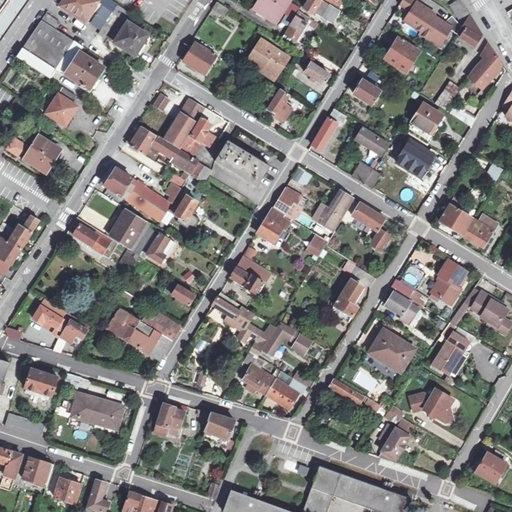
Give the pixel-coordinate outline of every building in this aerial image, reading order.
[(0,0),(0,37),(1,38),(29,0),(0,0)] [(56,2),(82,19),(89,8),(92,10),(97,2),(103,6),(98,14),(108,20),(117,5),(109,0),(56,0),(56,2)] [(290,2),(286,0),(264,0),(265,0),(257,13),(265,17),(264,19),(276,25),(290,2)] [(331,8),(328,6),(324,3),(318,0),(310,0),(304,11),(315,18),(316,17),(322,21),(331,8)] [(318,0),(324,3),(328,6),(331,8),(339,13),(345,4),(339,0),(318,0)] [(434,16),(409,0),(402,0),(399,7),(410,14),(403,24),(422,35),(420,37),(439,49),(449,32),(457,36),(462,28),(451,17),(445,23),(444,25),(433,18),(434,16)] [(467,19),(470,16),(460,0),(459,0),(449,7),(463,27),(466,20),(467,19)] [(228,12),(216,4),(211,12),(223,20),(228,12)] [(106,38),(120,17),(124,10),(117,5),(108,20),(98,35),(105,39),(106,38)] [(85,21),(92,10),(89,8),(82,19),(85,21)] [(124,10),(120,17),(130,23),(134,16),(124,10)] [(43,20),(55,28),(59,22),(48,13),(43,20)] [(288,31),(281,43),(294,52),(299,45),(296,43),(307,27),(316,32),(319,27),(298,13),(288,31)] [(470,16),(467,19),(466,20),(463,27),(462,28),(464,30),(460,37),(474,47),(482,36),(470,16)] [(58,68),(74,41),(55,28),(43,20),(19,57),(42,73),(47,66),(56,71),(58,68)] [(149,36),(130,24),(117,44),(138,57),(147,44),(145,43),(149,36)] [(66,73),(80,51),(83,46),(74,41),(58,68),(66,73)] [(418,54),(398,41),(385,63),(405,75),(418,54)] [(287,60),(261,43),(249,61),(266,72),(264,75),(274,81),(287,60)] [(333,52),(339,54),(343,46),(337,43),(333,52)] [(481,90),(501,68),(487,44),(480,56),(483,59),(467,79),(481,90)] [(203,45),(200,50),(197,48),(185,65),(205,78),(216,60),(212,57),(214,52),(203,45)] [(105,68),(80,51),(66,73),(93,92),(102,78),(99,76),(105,68)] [(329,77),(310,65),(304,75),(322,87),(329,77)] [(369,73),(362,82),(372,89),(375,85),(378,79),(369,73)] [(382,90),(375,85),(372,89),(362,82),(354,96),(371,107),(382,90)] [(445,113),(449,106),(460,89),(449,83),(435,107),(445,113)] [(77,96),(70,92),(65,88),(48,115),(64,125),(70,117),(72,118),(78,108),(72,104),(77,96)] [(0,98),(7,104),(12,98),(0,89),(0,98)] [(287,98),(279,93),(268,111),(275,116),(273,119),(280,124),(290,107),(284,103),(287,98)] [(170,101),(161,96),(154,106),(163,112),(170,101)] [(191,101),(182,115),(198,125),(207,111),(191,101)] [(430,136),(429,135),(435,126),(433,125),(438,117),(422,106),(411,124),(405,134),(424,145),(430,136)] [(453,119),(458,111),(449,106),(445,113),(453,119)] [(205,123),(211,113),(207,111),(198,125),(190,137),(202,145),(213,128),(205,123)] [(341,128),(346,119),(334,111),(312,148),(320,153),(327,143),(329,144),(335,134),(333,133),(338,126),(341,128)] [(464,115),(458,111),(453,119),(460,123),(464,115)] [(219,118),(211,113),(205,123),(213,128),(219,118)] [(177,149),(180,151),(190,137),(198,125),(182,115),(165,141),(177,149)] [(464,115),(460,123),(470,129),(475,122),(464,115)] [(74,120),(72,118),(70,117),(64,125),(69,128),(74,120)] [(443,120),(438,117),(433,125),(435,126),(429,135),(430,136),(433,137),(443,120)] [(148,150),(157,138),(138,126),(136,129),(140,132),(131,147),(145,156),(148,150)] [(355,142),(362,146),(364,144),(371,149),(382,155),(388,144),(363,129),(355,142)] [(60,149),(38,136),(31,148),(16,139),(11,149),(47,171),(60,149)] [(202,145),(190,137),(180,151),(192,159),(202,145)] [(148,150),(157,156),(160,151),(171,159),(176,150),(157,138),(148,150)] [(214,161),(213,164),(216,165),(255,189),(268,169),(230,145),(226,142),(214,161)] [(434,157),(410,143),(397,164),(421,179),(434,157)] [(148,150),(145,156),(153,161),(157,156),(148,150)] [(190,177),(198,165),(176,150),(171,159),(187,170),(182,179),(187,182),(190,177)] [(494,182),(502,169),(491,163),(483,175),(494,182)] [(198,165),(190,177),(204,186),(209,177),(212,173),(198,165)] [(364,186),(372,173),(373,172),(361,166),(353,179),(354,180),(364,186)] [(134,191),(139,183),(117,169),(106,186),(121,196),(125,191),(129,185),(133,187),(132,190),(134,191)] [(304,174),(299,170),(291,181),(297,185),(304,174)] [(380,178),(372,173),(364,186),(372,190),(380,178)] [(166,201),(139,183),(134,191),(135,192),(129,202),(156,219),(162,223),(168,212),(175,201),(182,190),(176,186),(166,201)] [(286,189),(281,197),(298,207),(302,199),(286,189)] [(336,190),(325,208),(329,210),(340,193),(336,190)] [(329,210),(325,208),(317,222),(335,233),(355,201),(340,193),(329,210)] [(182,205),(175,201),(168,212),(180,219),(178,223),(193,233),(201,220),(191,214),(197,204),(187,197),(182,205)] [(273,210),(290,220),(293,222),(295,223),(300,215),(295,212),(298,207),(281,197),(273,210)] [(461,235),(471,219),(459,212),(463,206),(453,200),(440,222),(461,235)] [(377,233),(386,220),(360,204),(352,218),(377,233)] [(313,219),(317,222),(325,208),(321,206),(313,219)] [(303,210),(298,207),(295,212),(300,215),(303,210)] [(276,245),(284,230),(290,220),(273,210),(259,233),(269,239),(268,241),(276,245)] [(146,223),(127,211),(110,236),(120,243),(130,249),(146,223)] [(9,241),(22,249),(40,220),(32,214),(24,226),(20,224),(13,235),(9,241)] [(478,223),(493,232),(498,226),(482,216),(478,223)] [(110,259),(119,244),(109,238),(78,218),(68,232),(110,259)] [(471,219),(461,235),(483,249),(494,233),(493,232),(478,223),(471,219)] [(290,220),(284,230),(287,232),(293,222),(290,220)] [(7,226),(0,222),(0,235),(9,241),(13,235),(5,230),(7,226)] [(153,225),(145,237),(150,241),(158,229),(153,225)] [(158,229),(150,241),(147,246),(140,257),(145,261),(148,255),(161,264),(165,259),(167,261),(175,247),(165,240),(168,235),(158,229)] [(391,237),(380,231),(371,246),(381,252),(391,237)] [(9,241),(0,235),(0,250),(2,252),(0,255),(0,273),(4,276),(7,273),(22,249),(9,241)] [(326,247),(328,244),(317,236),(313,243),(314,243),(308,252),(319,258),(324,250),(326,247)] [(150,241),(145,237),(141,243),(147,246),(150,241)] [(258,252),(250,248),(244,257),(255,263),(258,252)] [(126,263),(133,267),(139,259),(132,254),(126,263)] [(243,259),(238,267),(260,281),(263,282),(267,274),(243,259)] [(468,273),(449,262),(439,276),(442,278),(432,294),(452,306),(462,290),(459,288),(468,273)] [(260,281),(238,267),(230,279),(244,288),(243,290),(251,295),(260,281)] [(357,268),(352,276),(370,288),(376,279),(357,268)] [(189,284),(195,277),(187,270),(181,277),(189,284)] [(350,279),(331,311),(349,322),(358,308),(352,304),(362,286),(350,279)] [(391,288),(395,290),(410,299),(414,292),(395,281),(391,288)] [(195,297),(171,282),(164,292),(189,308),(195,297)] [(465,303),(472,308),(481,293),(474,289),(473,291),(465,303)] [(410,299),(395,290),(385,306),(395,313),(396,310),(402,314),(403,312),(404,314),(399,322),(407,326),(417,309),(409,304),(411,300),(410,299)] [(416,303),(420,295),(414,292),(410,299),(411,300),(416,303)] [(506,308),(481,293),(472,308),(471,310),(482,316),(481,319),(489,324),(488,326),(505,335),(511,325),(503,319),(507,311),(505,310),(506,308)] [(255,341),(251,347),(260,353),(275,329),(270,325),(265,333),(249,323),(254,315),(245,310),(239,305),(221,294),(213,307),(227,316),(223,321),(240,332),(236,338),(245,344),(249,337),(255,341)] [(424,299),(420,295),(416,303),(420,305),(424,299)] [(32,318),(42,324),(44,320),(51,324),(63,331),(73,316),(44,299),(32,318)] [(182,328),(151,308),(145,318),(139,317),(136,321),(120,310),(115,318),(116,319),(121,322),(135,331),(140,323),(172,343),(173,344),(177,337),(182,328)] [(93,329),(73,316),(71,320),(61,337),(60,336),(58,339),(54,351),(61,353),(66,339),(72,342),(77,335),(80,337),(82,338),(87,330),(91,332),(93,329)] [(121,322),(116,319),(108,332),(112,335),(121,322)] [(121,322),(112,335),(122,341),(123,339),(128,342),(135,331),(121,322)] [(143,352),(155,333),(140,323),(135,331),(128,342),(139,350),(138,351),(143,354),(143,352)] [(311,342),(280,324),(262,354),(270,359),(284,337),(295,344),(292,349),(303,356),(311,342)] [(6,327),(4,335),(18,339),(21,331),(6,327)] [(416,350),(384,329),(369,353),(400,374),(416,350)] [(155,333),(143,352),(159,362),(172,343),(155,333)] [(469,344),(451,334),(432,366),(449,377),(450,374),(461,356),(469,344)] [(257,357),(260,353),(251,347),(249,352),(257,357)] [(256,389),(266,395),(275,381),(259,370),(263,364),(256,360),(257,357),(249,352),(243,362),(251,367),(242,380),(247,383),(244,389),(252,394),(256,389)] [(461,356),(450,374),(455,377),(466,359),(461,356)] [(0,395),(2,396),(4,390),(6,384),(2,383),(8,363),(0,360),(0,395)] [(57,377),(31,369),(24,391),(36,395),(48,399),(49,395),(51,396),(57,377)] [(365,377),(367,372),(359,369),(353,382),(369,389),(372,380),(365,377)] [(204,388),(207,374),(199,372),(196,386),(204,388)] [(281,372),(278,375),(275,381),(286,388),(292,379),(281,372)] [(64,383),(79,386),(81,376),(66,373),(64,383)] [(334,379),(329,387),(358,405),(360,403),(362,401),(364,402),(365,399),(334,379)] [(286,388),(275,381),(266,395),(289,409),(298,396),(286,388)] [(436,390),(431,398),(425,394),(410,397),(414,413),(424,410),(441,421),(449,419),(447,411),(454,401),(436,390)] [(125,405),(80,391),(73,413),(95,420),(118,427),(125,405)] [(375,413),(380,406),(368,399),(364,406),(375,413)] [(57,414),(67,417),(71,402),(61,400),(57,414)] [(177,410),(179,405),(167,402),(156,433),(166,437),(180,442),(185,429),(182,428),(186,416),(187,414),(177,410)] [(177,410),(187,414),(190,408),(179,405),(177,410)] [(385,416),(389,412),(380,406),(375,413),(384,419),(385,416)] [(392,406),(389,410),(399,416),(403,418),(405,414),(392,406)] [(399,416),(389,410),(389,412),(385,416),(395,422),(399,416)] [(207,421),(210,414),(200,411),(200,419),(207,421)] [(33,434),(38,436),(42,423),(8,413),(5,425),(11,427),(16,429),(21,430),(27,432),(33,434)] [(210,414),(207,421),(209,421),(204,431),(201,440),(210,443),(224,448),(232,426),(234,421),(210,414)] [(415,425),(403,418),(396,429),(408,437),(415,425)] [(386,444),(378,457),(388,461),(391,457),(395,458),(409,437),(408,437),(388,425),(379,439),(386,444)] [(0,448),(0,462),(7,464),(11,452),(0,448)] [(506,455),(495,449),(491,455),(488,453),(485,458),(481,456),(473,470),(494,483),(506,464),(502,461),(506,455)] [(20,455),(11,452),(7,464),(2,480),(1,484),(10,487),(20,455)] [(21,479),(46,487),(52,465),(27,457),(21,479)] [(404,511),(410,497),(319,465),(311,487),(334,495),(383,511),(404,511)] [(53,497),(78,504),(78,503),(84,487),(73,483),(59,478),(53,497)] [(86,507),(101,511),(104,511),(107,503),(98,500),(103,483),(94,480),(86,507)] [(327,511),(334,495),(311,487),(309,492),(301,511),(327,511)] [(232,488),(223,511),(225,511),(300,511),(256,497),(232,488)] [(154,511),(158,501),(127,491),(120,511),(154,511)] [(167,511),(170,505),(161,502),(157,511),(167,511)]
